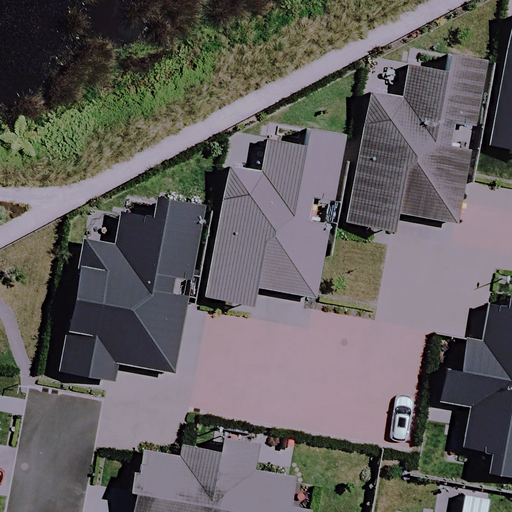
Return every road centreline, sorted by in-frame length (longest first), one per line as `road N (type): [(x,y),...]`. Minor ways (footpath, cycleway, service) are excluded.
road 1 (residential): [(222,321),(334,313),(503,212),(511,214)]
road 2 (residential): [(52,393),(30,511)]
